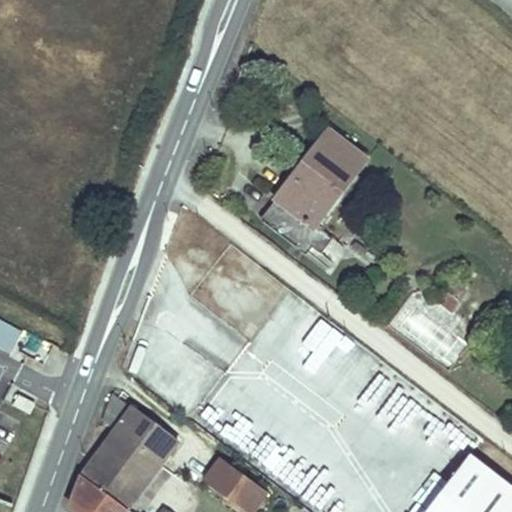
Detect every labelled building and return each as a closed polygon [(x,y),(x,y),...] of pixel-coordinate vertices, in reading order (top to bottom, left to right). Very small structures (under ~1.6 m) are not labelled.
[(322,127),(269,194),(276,199),(261,218),(310,257),(323,240),(303,224),(307,219),(310,221),(360,158),(334,137),(322,127)] [(334,137),(360,158),(366,150),(340,130),(334,137)] [(276,199),(269,194),(254,212),(261,218),(276,199)] [(461,275),(446,294),(461,306),(476,287),(461,275)] [(446,294),(439,301),(455,315),(461,306),(446,294)] [(287,367),(297,353),(332,376),(355,342),(286,296),(266,326),(284,338),(272,357),(287,367)] [(0,347),(20,358),(32,337),(3,321),(0,325),(0,347)] [(77,479),(70,501),(83,511),(125,511),(178,442),(132,407),(134,403),(115,388),(97,428),(110,438),(77,479)] [(232,417),(239,400),(216,391),(200,429),(233,442),(242,421),(232,417)] [(30,412),(35,402),(18,393),(13,402),(30,412)] [(511,511),(511,488),(467,453),(422,511),(511,511)] [(254,511),(268,493),(218,455),(203,475),(249,511),(254,511)] [(328,511),(355,511),(362,502),(342,490),(328,511)]
